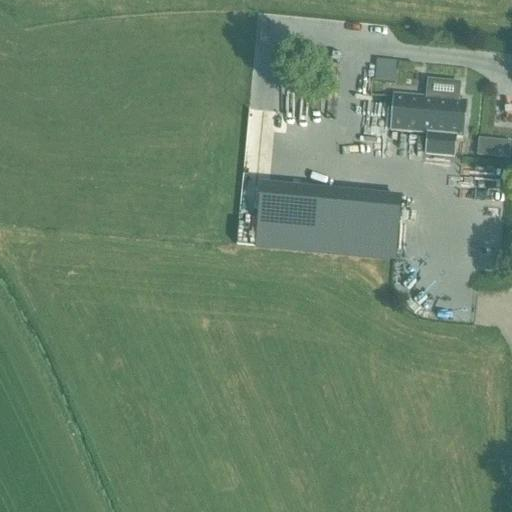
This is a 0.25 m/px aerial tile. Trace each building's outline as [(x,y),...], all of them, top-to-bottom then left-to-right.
[(331,48),(366,49),(367,21),(332,20),(331,48)] [(375,82),(395,84),(397,63),(377,61),(375,82)] [(467,103),(459,102),(461,85),(429,83),(427,100),(395,97),(392,132),(429,135),(427,155),(455,157),(456,137),(464,138),(467,103)] [(378,116),(379,90),(337,89),(336,115),(378,116)] [(477,157),(510,160),(511,144),(479,140),(477,157)] [(256,249),(397,262),(403,199),(262,188),(256,249)]
